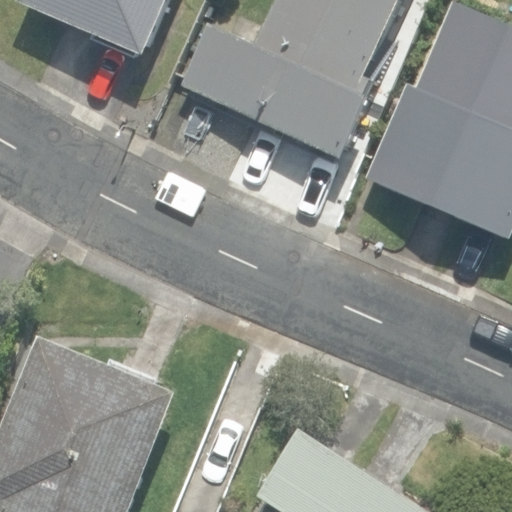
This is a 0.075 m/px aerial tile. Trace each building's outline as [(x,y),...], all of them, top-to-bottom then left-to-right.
[(31,0),(29,8),(154,61),(179,0),(31,0)] [(375,81),(412,0),(282,0),(260,48),(217,28),(189,89),(351,164),(379,103),(373,100),(381,84),(375,81)] [(373,181),(511,239),(511,27),(459,5),(422,90),(413,86),(373,181)] [(3,511),(138,511),(185,398),(48,341),(0,458),(0,502),(7,505),(3,511)] [(429,511),(310,433),(266,499),(286,511),(429,511)]
